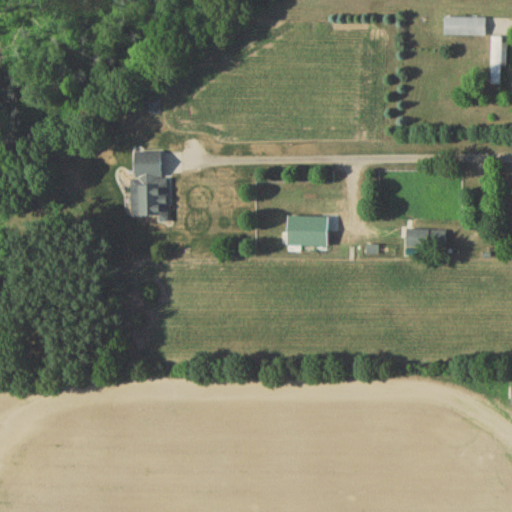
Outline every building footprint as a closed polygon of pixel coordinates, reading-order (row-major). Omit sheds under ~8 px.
[(446,39),(488,39),(488,21),(446,21),(446,39)] [(505,40),(493,40),(493,89),(505,89),(505,40)] [(170,179),(166,179),(166,155),(135,155),(135,221),(170,221),(170,179)] [(313,229),(289,229),(289,249),(313,249),(313,229)] [(409,251),(447,251),(447,232),(409,232),(409,251)]
